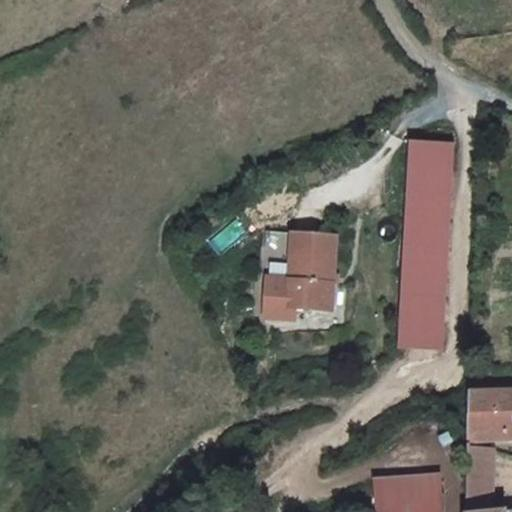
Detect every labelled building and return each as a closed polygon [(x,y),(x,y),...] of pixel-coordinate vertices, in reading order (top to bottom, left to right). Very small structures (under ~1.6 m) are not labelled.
[(461,166),(415,164),(399,372),(445,376),(461,166)] [(261,300),(269,301),(269,299),(292,301),(295,255),(269,253),(268,267),(264,267),(261,300)] [(339,258),(295,255),(292,301),(269,299),(269,301),(265,337),(296,340),(297,329),(332,332),(339,258)] [(511,408),(475,409),(472,451),(499,452),(511,452),(511,408)] [(468,488),(466,511),(495,511),(499,452),(472,451),(468,488)] [(437,511),(437,500),(386,503),(387,511),(437,511)]
